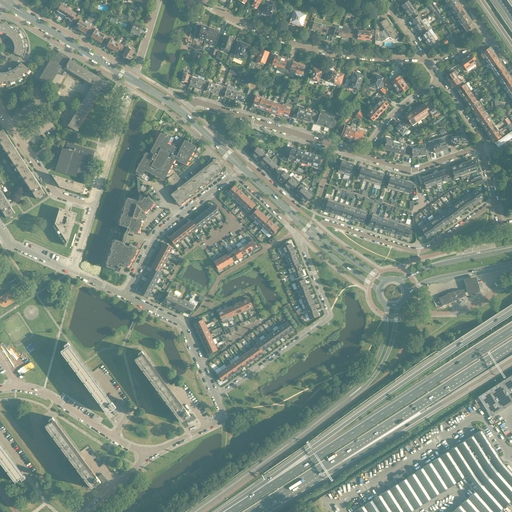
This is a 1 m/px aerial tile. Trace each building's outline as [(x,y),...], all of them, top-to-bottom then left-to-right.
[(256,9),(261,0),(252,0),(254,1),(251,5),(253,7),(253,8),(255,9),(256,8),(256,9)] [(405,0),(403,2),(404,4),(401,5),(405,10),(411,6),(408,1),(407,1),(406,0),(405,0)] [(276,11),(278,7),(274,4),(271,2),(269,6),(268,5),(267,8),(264,13),(267,15),(268,14),(270,16),(271,14),(272,14),(273,13),(272,13),(274,10),(276,11)] [(462,8),(461,6),(458,2),(450,8),(454,14),(462,8)] [(57,10),(66,16),(68,13),(65,11),(67,8),(68,7),(61,3),(57,10)] [(417,13),(416,10),(416,8),(413,4),(411,6),(405,10),(408,15),(411,14),(412,16),(417,13)] [(76,14),(67,8),(65,11),(68,13),(66,16),(65,16),(72,20),(71,21),(74,23),(77,18),(77,17),(74,16),(76,14)] [(466,14),(465,12),(462,8),(454,14),(458,20),(466,14)] [(305,22),(303,21),(305,15),(301,14),(301,13),(298,12),(298,13),(295,12),(293,16),(292,18),(293,18),(291,22),(297,24),(298,25),(300,26),(301,25),(304,26),(305,22)] [(417,13),(412,16),(414,19),(412,20),(415,25),(422,21),(418,16),(419,15),(417,13)] [(470,20),(469,17),(466,14),(458,20),(462,25),(470,20)] [(82,21),(80,19),(78,18),(77,18),(74,23),(77,24),(75,27),(80,30),(85,23),(81,21),(82,21)] [(375,30),(375,36),(375,41),(382,41),(389,36),(395,39),(398,37),(392,27),(389,29),(388,27),(390,25),(386,19),(380,23),(384,29),(381,32),(379,31),(379,29),(375,29),(375,30)] [(139,36),(141,29),(141,28),(141,25),(142,25),(143,22),(136,20),(135,23),(134,23),(133,26),(132,25),(130,33),(139,36)] [(475,26),(473,23),(470,20),(462,25),(466,31),(475,26)] [(86,21),(85,23),(80,30),(85,33),(87,31),(90,32),(93,27),(94,25),(86,21)] [(321,24),(313,22),(314,21),(310,21),(308,27),(312,28),(311,29),(319,31),(321,24)] [(425,25),(422,21),(415,25),(418,30),(421,28),(422,31),(428,27),(426,25),(425,25)] [(0,32),(3,33),(6,34),(6,35),(10,37),(12,40),(14,43),(14,47),(14,50),(13,53),(24,57),(25,52),(25,51),(25,50),(25,45),(25,44),(24,39),(24,38),(23,38),(21,33),(20,33),(20,32),(15,28),(10,25),(5,24),(3,23),(0,23),(0,32)] [(205,41),(209,28),(206,27),(207,27),(201,25),(198,24),(197,24),(196,25),(195,26),(195,27),(195,28),(195,29),(195,30),(196,30),(196,31),(194,37),(205,41)] [(328,26),(321,24),(319,31),(326,33),(327,32),(330,33),(331,27),(329,26),(328,26)] [(341,37),(343,26),(335,25),(335,26),(332,26),(331,27),(330,33),(333,34),(333,35),(341,37)] [(352,36),(353,31),(350,30),(350,28),(343,26),(341,37),(348,38),(349,37),(352,37),(352,36)] [(432,35),(429,31),(432,28),(430,26),(428,27),(422,31),(424,33),(422,35),(425,40),(432,35)] [(98,30),(93,27),(90,32),(92,34),(91,37),(96,40),(100,33),(97,31),(98,30)] [(209,28),(205,41),(209,42),(209,43),(214,45),(218,33),(216,32),(216,31),(213,31),(214,29),(209,28)] [(364,31),(358,30),(358,29),(353,28),(353,31),(352,36),(357,37),(357,39),(363,40),(364,31)] [(370,31),(364,31),(363,40),(370,40),(370,35),(375,36),(375,30),(371,30),(370,31)] [(103,34),(100,33),(96,40),(101,43),(103,40),(106,42),(109,37),(104,34),(103,34)] [(450,43),(451,42),(455,39),(451,34),(446,37),(450,43)] [(229,50),(233,38),(232,37),(231,37),(229,36),(228,36),(225,35),(222,44),(221,47),(222,48),(221,49),(223,50),(224,48),(229,50)] [(432,35),(425,40),(429,45),(431,43),(432,45),(435,43),(434,41),(435,40),(432,35)] [(113,40),(111,38),(109,37),(106,42),(108,43),(106,46),(112,49),(116,42),(113,40)] [(119,44),(116,42),(112,49),(117,52),(119,50),(121,51),(123,48),(124,46),(119,43),(119,44)] [(134,51),(128,47),(129,45),(126,43),(124,46),(123,48),(126,50),(122,55),(130,61),(133,57),(131,56),(133,54),(134,54),(133,53),(134,51)] [(244,57),(246,50),(248,51),(250,47),(248,46),(248,45),(243,43),(242,44),(239,43),(238,46),(237,50),(236,50),(234,53),(235,54),(234,55),(235,55),(233,58),(242,61),(243,59),(243,58),(243,57),(244,57)] [(485,57),(493,52),(490,47),(488,48),(487,48),(488,48),(486,49),(484,46),(479,50),(482,56),(483,55),(485,57)] [(264,64),(268,52),(264,51),(263,50),(263,51),(261,50),(259,53),(258,53),(257,56),(258,57),(256,63),(259,64),(260,62),(264,64)] [(98,76),(70,59),(70,58),(59,51),(53,61),(51,59),(39,78),(40,78),(46,82),(50,85),(58,73),(61,74),(65,68),(92,85),(68,126),(76,131),(99,93),(100,90),(107,93),(112,84),(105,80),(98,76)] [(493,52),(485,57),(487,61),(486,61),(487,63),(496,57),(495,56),(496,55),(493,52)] [(275,55),(274,59),(271,58),(269,64),(274,66),(275,65),(278,66),(281,57),(275,55)] [(469,55),(464,58),(470,66),(472,65),(473,65),(475,64),(473,61),(470,56),(469,55)] [(289,64),(286,63),(287,59),(281,57),(278,66),(282,67),(281,69),(283,70),(282,73),(285,74),(286,72),(289,64)] [(491,67),(500,61),(498,59),(497,59),(496,57),(487,63),(489,65),(490,65),(491,67)] [(470,66),(464,58),(462,60),(460,61),(461,62),(458,64),(462,69),(464,67),(466,70),(468,69),(468,68),(470,66)] [(296,72),(299,63),(293,61),(292,65),(289,64),(286,72),(295,75),(296,72)] [(500,61),(491,67),(493,69),(492,70),(493,72),(502,66),(501,65),(502,64),(500,61)] [(4,73),(1,73),(0,72),(0,84),(1,84),(6,84),(10,83),(15,81),(18,79),(19,79),(23,76),(26,73),(29,70),(30,70),(21,63),(18,66),(16,68),(12,70),(11,67),(8,68),(9,71),(4,73)] [(305,65),(299,63),(296,72),(299,74),(299,75),(304,77),(307,70),(304,69),(305,65)] [(502,66),(493,72),(495,74),(496,74),(497,75),(506,69),(504,67),(503,67),(502,66)] [(319,78),(321,71),(317,69),(315,68),(314,69),(313,68),(310,80),(314,82),(315,80),(319,82),(318,84),(322,85),(323,80),(319,78)] [(448,83),(457,76),(458,75),(455,71),(453,72),(450,69),(446,72),(448,75),(445,78),(448,83)] [(499,80),(508,74),(507,73),(508,72),(506,69),(497,75),(495,77),(497,79),(498,79),(499,80)] [(334,82),(337,72),(336,72),(336,71),(334,71),(331,71),(329,75),(325,74),(324,79),(323,80),(334,84),(334,82)] [(338,73),(337,72),(334,82),(340,84),(342,80),(341,80),(343,74),(341,74),(340,73),(338,72),(338,73)] [(187,81),(190,82),(192,77),(192,76),(189,75),(190,75),(184,73),(181,81),(187,83),(187,81)] [(354,75),(352,74),(350,80),(347,79),(344,85),(347,87),(349,83),(351,83),(349,87),(357,90),(363,76),(362,76),(362,75),(360,74),(359,75),(355,73),(354,74),(354,75)] [(508,74),(499,80),(501,83),(502,82),(503,84),(511,78),(510,76),(509,76),(508,74)] [(378,76),(375,75),(372,82),(368,80),(365,86),(369,88),(370,85),(377,89),(382,78),(381,77),(379,76),(378,76)] [(391,82),(395,88),(404,81),(403,79),(402,79),(400,76),(391,82)] [(463,85),(461,81),(457,76),(448,83),(451,88),(454,86),(456,90),(457,89),(463,85)] [(198,78),(192,77),(190,82),(189,85),(195,87),(198,78)] [(205,87),(207,81),(203,80),(204,78),(198,77),(198,78),(195,87),(200,89),(201,89),(202,86),(205,87)] [(511,78),(503,84),(505,87),(504,87),(505,89),(511,84),(511,78)] [(215,84),(209,82),(207,81),(205,87),(207,88),(206,91),(207,91),(212,93),(215,84)] [(404,81),(395,88),(399,94),(408,88),(406,85),(406,84),(404,81)] [(222,93),(224,86),(221,85),(221,84),(217,83),(217,84),(215,84),(212,93),(218,94),(218,95),(219,92),(222,93)] [(463,85),(457,89),(458,91),(460,94),(469,88),(466,83),(463,85)] [(227,87),(224,86),(222,93),(225,93),(224,97),(224,96),(230,98),(232,90),(233,87),(227,85),(227,87)] [(469,88),(460,94),(462,96),(463,98),(472,92),(469,88)] [(238,92),(232,90),(230,98),(235,100),(237,94),(238,92)] [(472,92),(463,98),(464,99),(464,100),(466,102),(475,96),(472,92)] [(237,95),(237,94),(235,100),(235,101),(243,103),(245,97),(237,95)] [(259,108),(262,98),(254,95),(252,100),(254,101),(252,106),(252,107),(258,109),(258,108),(259,108)] [(475,96),(466,102),(467,105),(468,105),(469,106),(478,101),(475,96)] [(265,110),(268,100),(262,98),(259,108),(260,109),(263,110),(264,111),(264,110),(265,110)] [(382,99),(377,104),(384,110),(386,108),(386,107),(388,105),(382,99)] [(270,113),(274,102),(268,100),(265,110),(266,111),(270,113)] [(478,101),(469,106),(473,111),(481,106),(478,101)] [(276,114),(279,103),(274,102),(270,113),(274,114),(274,113),(276,114)] [(426,102),(424,104),(430,112),(432,116),(434,115),(435,116),(439,114),(437,111),(436,111),(431,104),(429,106),(426,102)] [(281,116),(285,105),(279,103),(276,114),(276,115),(280,116),(280,115),(281,116)] [(288,118),(292,105),(286,103),(285,105),(281,116),(282,116),(281,116),(288,118)] [(384,110),(377,104),(374,107),(373,106),(371,108),(373,109),(372,109),(379,115),(380,114),(381,114),(382,112),(382,111),(384,110)] [(422,105),(420,106),(426,115),(430,112),(424,104),(423,105),(422,105)] [(304,107),(296,105),(293,114),(296,115),(295,118),(296,118),(302,120),(306,109),(304,108),(304,107)] [(417,108),(416,109),(415,110),(421,118),(426,115),(420,106),(420,107),(418,108),(417,108)] [(481,106),(473,111),(476,116),(484,111),(481,106)] [(308,110),(306,109),(302,120),(309,122),(310,119),(314,120),(315,114),(316,113),(312,112),(312,113),(308,112),(308,110)] [(379,115),(372,109),(367,115),(374,121),(376,118),(377,118),(378,117),(378,116),(379,115)] [(334,130),(337,121),(339,115),(321,110),(320,115),(315,114),(314,120),(318,122),(317,123),(325,126),(324,127),(334,130)] [(411,113),(416,122),(421,118),(415,110),(413,111),(412,111),(411,112),(411,113)] [(484,111),(476,116),(479,121),(488,116),(484,111)] [(412,125),(416,122),(411,113),(406,116),(406,118),(406,119),(408,119),(412,125)] [(488,116),(479,121),(483,126),(491,121),(488,116)] [(491,121),(483,126),(486,131),(495,126),(491,121)] [(395,128),(392,131),(393,132),(398,135),(400,133),(403,135),(408,130),(407,129),(409,127),(408,126),(404,122),(401,124),(400,123),(395,128)] [(345,125),(341,135),(344,136),(344,137),(347,138),(347,137),(350,127),(345,125)] [(350,127),(347,137),(348,137),(348,138),(350,139),(351,138),(353,139),(357,129),(355,128),(355,127),(351,125),(350,127)] [(490,136),(498,131),(497,129),(498,128),(496,125),(495,126),(486,131),(490,136)] [(0,131),(0,142),(3,147),(11,142),(8,137),(8,136),(8,137),(7,135),(6,135),(3,129),(0,131)] [(357,129),(353,139),(354,139),(354,140),(355,140),(356,141),(357,140),(360,141),(361,138),(362,134),(363,131),(358,130),(357,129)] [(463,130),(456,132),(457,136),(458,136),(460,143),(461,144),(462,144),(467,142),(467,143),(470,142),(468,136),(465,137),(463,130)] [(493,142),(502,136),(503,135),(499,130),(498,131),(490,136),(493,142)] [(186,166),(197,146),(192,144),(193,141),(188,139),(187,141),(185,140),(178,152),(175,151),(177,148),(175,147),(176,145),(173,143),(171,145),(167,143),(170,138),(160,132),(149,154),(146,152),(135,171),(142,175),(141,178),(144,180),(148,172),(159,178),(164,181),(166,176),(171,167),(175,160),(186,166)] [(456,132),(447,136),(450,145),(453,144),(454,146),(459,144),(461,144),(460,143),(458,136),(457,136),(456,132)] [(447,136),(437,139),(441,150),(441,151),(443,150),(448,148),(447,146),(450,145),(447,136)] [(384,141),(382,144),(385,145),(383,149),(390,151),(393,140),(394,140),(387,138),(386,140),(386,142),(384,141)] [(431,141),(428,142),(428,143),(430,152),(434,151),(435,153),(440,151),(441,151),(441,150),(437,139),(431,141)] [(393,140),(390,151),(396,153),(400,142),(393,140)] [(11,142),(3,147),(11,160),(19,155),(16,150),(16,149),(15,148),(15,147),(11,142)] [(93,164),(95,161),(93,159),(95,151),(67,142),(65,149),(62,148),(62,149),(55,170),(55,171),(76,177),(77,172),(88,176),(90,167),(92,168),(93,164)] [(400,142),(396,153),(403,155),(404,153),(408,154),(409,146),(409,145),(400,142)] [(425,143),(418,144),(419,156),(426,155),(426,152),(430,152),(428,143),(425,143)] [(409,146),(408,154),(412,154),(412,156),(419,156),(418,144),(411,145),(409,145),(409,146)] [(254,152),(251,155),(254,157),(257,159),(258,158),(260,160),(265,155),(257,148),(254,151),(254,152)] [(289,157),(286,156),(283,155),(281,160),(287,162),(288,160),(290,160),(290,159),(294,161),(294,160),(298,150),(297,150),(297,149),(294,148),(294,149),(291,148),(289,157)] [(303,151),(300,150),(300,151),(298,150),(294,160),(300,162),(303,152),(303,151)] [(305,153),(303,152),(300,162),(306,164),(309,154),(309,153),(306,152),(305,153)] [(312,154),(310,153),(309,154),(306,164),(311,165),(315,156),(313,155),(312,154)] [(19,155),(11,160),(19,172),(27,167),(24,162),(23,160),(19,155)] [(321,157),(316,155),(315,156),(311,165),(315,167),(315,168),(317,168),(316,172),(322,173),(323,168),(318,166),(321,157)] [(264,167),(271,160),(266,156),(259,163),(262,165),(264,167)] [(195,192),(199,187),(206,184),(210,179),(216,175),(221,170),(222,172),(223,172),(221,170),(225,166),(216,158),(216,159),(215,159),(214,159),(213,159),(212,160),(212,161),(213,161),(212,162),(210,160),(211,157),(207,164),(208,165),(184,183),(172,168),(171,167),(166,176),(169,177),(167,179),(171,187),(176,184),(178,187),(177,188),(177,189),(171,194),(180,206),(190,197),(189,196),(195,192)] [(278,167),(271,160),(264,167),(267,170),(267,169),(270,171),(271,170),(273,172),(278,167)] [(342,160),(338,172),(344,174),(347,162),(342,160)] [(477,172),(473,160),(467,162),(471,174),(477,172)] [(347,162),(344,174),(349,176),(353,164),(347,162)] [(471,174),(467,162),(462,164),(466,176),(471,174)] [(466,176),(462,164),(457,166),(460,176),(461,177),(466,176)] [(460,176),(457,166),(451,168),(455,178),(460,176)] [(45,194),(41,188),(41,185),(39,185),(27,167),(19,172),(37,199),(45,194)] [(361,167),(357,179),(363,181),(367,169),(361,167)] [(367,169),(363,181),(368,182),(372,170),(367,169)] [(372,170),(368,182),(374,184),(378,172),(372,170)] [(447,180),(444,170),(438,172),(442,182),(447,180)] [(286,183),(291,178),(284,171),(280,175),(280,176),(277,179),(280,182),(280,181),(282,183),(283,182),(286,184),(286,183)] [(378,172),(374,184),(380,186),(384,174),(378,172)] [(442,182),(438,172),(433,174),(436,183),(437,186),(442,184),(442,182)] [(436,183),(433,174),(428,176),(431,185),(436,183)] [(85,185),(53,175),(60,186),(63,187),(64,187),(65,186),(66,187),(65,188),(68,189),(68,188),(81,192),(83,185),(84,186),(85,185)] [(293,189),(300,182),(293,176),(291,178),(286,183),(286,184),(284,185),(287,188),(289,189),(290,188),(292,190),(293,189)] [(392,190),(396,178),(390,176),(387,188),(392,190)] [(431,185),(428,176),(422,178),(426,190),(432,188),(431,185)] [(398,191),(402,180),(396,178),(392,190),(398,192),(398,191)] [(404,192),(407,182),(402,180),(398,191),(404,192)] [(409,195),(413,183),(407,182),(404,192),(403,194),(409,195)] [(307,191),(300,185),(296,190),(295,191),(297,193),(296,194),(298,196),(297,197),(300,199),(307,191)] [(233,187),(226,193),(230,197),(237,190),(233,187)] [(483,194),(480,191),(479,192),(476,188),(471,192),(472,193),(478,201),(483,198),(481,195),(483,194)] [(310,199),(313,196),(311,195),(313,193),(309,189),(307,191),(300,199),(303,201),(305,203),(309,198),(310,199)] [(15,213),(11,207),(11,205),(9,205),(0,190),(0,207),(1,210),(2,212),(3,212),(7,218),(15,213)] [(237,190),(230,197),(234,201),(241,194),(237,190)] [(478,201),(472,193),(467,196),(473,204),(474,205),(478,201)] [(145,215),(143,213),(144,213),(146,211),(147,211),(153,206),(152,205),(155,203),(150,198),(148,196),(146,198),(145,196),(143,198),(140,194),(138,200),(134,199),(128,197),(127,200),(126,200),(123,208),(124,208),(123,212),(123,214),(122,214),(119,222),(120,222),(119,225),(125,227),(127,228),(123,241),(121,241),(115,239),(114,242),(113,242),(110,250),(111,250),(109,256),(109,255),(106,263),(107,264),(106,267),(112,269),(115,270),(115,268),(117,269),(116,271),(119,272),(121,267),(119,266),(119,264),(121,265),(127,268),(129,265),(132,261),(131,261),(132,259),(133,259),(137,252),(136,251),(138,248),(132,245),(130,244),(128,246),(125,244),(129,231),(131,231),(138,233),(138,230),(139,230),(142,222),(141,222),(142,219),(141,219),(141,218),(144,219),(145,215)] [(241,194),(234,201),(239,205),(245,198),(241,194)] [(473,204),(467,196),(466,194),(461,198),(469,208),(473,204)] [(245,198),(239,205),(243,209),(249,202),(245,198)] [(325,203),(324,207),(326,207),(325,210),(330,212),(334,201),(335,200),(334,200),(329,198),(327,204),(325,203)] [(469,208),(461,198),(457,201),(464,211),(469,208)] [(330,212),(330,213),(336,214),(339,203),(334,201),(330,212)] [(464,211),(457,201),(452,204),(453,205),(459,214),(464,211)] [(249,202),(243,209),(247,213),(253,206),(249,202)] [(339,203),(336,214),(341,216),(345,204),(340,202),(339,202),(339,203)] [(345,204),(341,216),(347,218),(351,206),(345,204)] [(208,209),(214,216),(218,212),(213,205),(208,209)] [(459,214),(453,205),(448,209),(449,210),(455,218),(460,215),(459,214)] [(351,206),(347,218),(352,219),(356,207),(351,206)] [(352,219),(352,220),(357,221),(358,222),(358,221),(361,209),(356,207),(352,219)] [(73,221),(76,214),(70,212),(69,212),(65,211),(65,210),(59,208),(53,227),(66,246),(72,226),(70,226),(71,225),(72,225),(73,222),(71,222),(72,221),(73,221)] [(204,212),(210,219),(214,216),(208,209),(204,212)] [(361,209),(358,221),(363,223),(367,211),(361,209)] [(255,210),(249,217),(253,221),(259,214),(255,210)] [(455,218),(449,210),(444,213),(450,221),(455,218)] [(450,221),(444,213),(443,211),(438,214),(440,216),(445,224),(450,221)] [(200,215),(205,223),(210,219),(204,212),(200,215)] [(374,227),(378,217),(378,215),(373,213),(369,225),(374,227)] [(259,214),(253,221),(257,224),(263,217),(259,214)] [(195,219),(201,226),(205,223),(200,215),(195,219)] [(385,230),(388,221),(389,218),(384,216),(383,219),(380,228),(385,230)] [(445,224),(440,216),(435,219),(441,228),(445,224)] [(380,228),(383,219),(378,217),(374,227),(380,229),(380,228)] [(263,218),(257,224),(261,228),(268,221),(263,218)] [(441,228),(435,219),(434,218),(429,221),(436,231),(441,228)] [(191,222),(196,228),(197,229),(201,226),(195,219),(191,222)] [(186,224),(191,232),(196,228),(191,222),(190,221),(186,224)] [(268,221),(261,228),(265,232),(272,225),(268,221)] [(391,232),(394,222),(388,221),(385,230),(391,232)] [(396,234),(400,223),(394,221),(394,222),(391,232),(396,234)] [(436,231),(429,221),(424,224),(432,234),(432,235),(436,231)] [(401,235),(405,224),(400,222),(400,223),(396,234),(401,236),(401,235)] [(181,228),(187,235),(191,232),(186,224),(181,228)] [(411,231),(409,231),(411,225),(405,224),(401,235),(407,237),(408,234),(410,235),(411,231)] [(432,234),(424,224),(419,228),(423,232),(421,233),(423,237),(425,235),(427,238),(432,234)] [(272,225),(265,232),(269,236),(270,235),(271,236),(274,232),(273,232),(276,229),(272,225)] [(177,231),(183,238),(187,235),(181,228),(177,231)] [(172,235),(178,242),(183,238),(177,231),(172,235)] [(168,238),(174,245),(178,242),(172,235),(168,238)] [(251,237),(246,240),(252,251),(257,248),(251,237)] [(245,238),(240,241),(241,242),(247,253),(252,251),(246,240),(245,238)] [(241,242),(236,244),(243,256),(247,253),(241,242)] [(161,248),(169,253),(172,248),(164,244),(161,248)] [(229,244),(225,247),(229,253),(233,262),(238,259),(231,246),(229,244)] [(235,244),(231,246),(238,259),(243,256),(236,244),(235,244)] [(293,249),(291,244),(288,245),(287,244),(283,245),(283,247),(282,247),(284,253),(293,249)] [(158,253),(167,258),(169,253),(161,248),(158,253)] [(295,254),(293,249),(284,253),(286,258),(295,254)] [(156,258),(164,263),(167,258),(158,253),(156,258)] [(224,256),(229,264),(233,262),(229,253),(224,256)] [(218,257),(219,259),(224,267),(229,264),(224,256),(223,254),(218,257)] [(297,259),(295,254),(286,258),(288,263),(297,259)] [(153,263),(161,267),(164,263),(156,258),(153,263)] [(219,259),(214,262),(219,270),(224,267),(219,259)] [(299,264),(297,259),(288,263),(290,268),(299,264)] [(150,268),(152,268),(158,272),(161,267),(153,263),(150,268)] [(301,269),(299,264),(290,268),(293,273),(301,269)] [(149,273),(157,278),(160,273),(158,272),(152,268),(149,273)] [(304,275),(301,269),(293,273),(295,278),(304,275)] [(146,278),(154,283),(157,278),(149,273),(146,278)] [(477,276),(465,280),(466,283),(469,295),(481,292),(478,280),(477,276)] [(143,283),(152,287),(154,283),(146,278),(143,283)] [(306,285),(304,279),(295,283),(297,289),(306,285)] [(141,288),(149,292),(152,287),(143,283),(141,288)] [(308,290),(306,285),(297,289),(299,294),(308,290)] [(138,292),(146,297),(149,292),(141,288),(138,292)] [(170,289),(164,302),(169,304),(175,292),(170,289)] [(310,295),(308,290),(299,294),(301,299),(310,295)] [(454,291),(438,298),(442,306),(466,296),(466,295),(463,290),(458,290),(454,292),(454,291)] [(175,292),(169,304),(174,307),(178,298),(181,293),(176,291),(175,292)] [(312,300),(310,295),(301,299),(303,304),(312,300)] [(178,298),(174,307),(179,309),(183,301),(178,298)] [(253,308),(248,298),(243,301),(248,311),(253,308)] [(183,301),(179,309),(184,312),(189,301),(184,299),(183,301)] [(189,301),(184,312),(189,314),(192,309),(193,310),(194,306),(193,306),(195,301),(190,299),(189,301)] [(314,305),(312,300),(303,304),(305,309),(314,305)] [(248,311),(243,301),(238,303),(243,313),(248,311)] [(243,313),(238,303),(233,305),(237,314),(242,312),(243,313)] [(237,314),(233,305),(228,307),(232,316),(237,314)] [(316,310),(314,305),(305,309),(307,314),(316,310)] [(232,316),(228,307),(223,310),(227,318),(232,316)] [(227,318),(223,310),(218,312),(222,321),(227,318)] [(318,315),(316,310),(307,314),(309,319),(318,315)] [(205,325),(203,319),(202,320),(202,319),(199,320),(199,321),(194,323),(197,329),(205,325)] [(293,329),(287,322),(283,325),(288,333),(293,329)] [(208,330),(205,325),(197,329),(199,334),(208,330)] [(288,333),(283,325),(278,328),(284,336),(288,333)] [(284,336),(278,328),(274,331),(279,339),(284,336)] [(210,335),(208,330),(199,334),(201,339),(210,335)] [(279,339),(274,331),(269,334),(275,342),(279,339)] [(275,342),(269,334),(265,338),(271,345),(275,342)] [(212,339),(210,335),(201,339),(204,343),(212,339)] [(271,345),(265,338),(261,341),(266,348),(271,345)] [(214,344),(212,339),(204,343),(206,348),(214,344)] [(266,348),(261,341),(256,344),(263,353),(262,351),(266,348)] [(107,414),(112,410),(113,409),(113,410),(113,411),(115,415),(116,414),(115,414),(122,409),(122,410),(122,409),(119,406),(115,409),(114,408),(116,407),(112,401),(111,401),(70,345),(68,342),(64,345),(65,346),(66,347),(60,351),(107,414)] [(217,350),(214,344),(206,348),(208,354),(217,350)] [(263,353),(256,344),(257,345),(253,348),(258,356),(263,353)] [(258,356),(253,348),(248,351),(254,359),(258,356)] [(181,422),(186,419),(186,418),(187,419),(186,419),(189,423),(195,418),(196,418),(193,414),(189,417),(188,417),(190,415),(186,410),(185,410),(179,402),(143,354),(144,353),(142,351),(138,354),(140,356),(134,360),(181,422)] [(254,359),(248,351),(244,355),(249,362),(254,359)] [(249,362),(244,355),(240,358),(245,366),(249,362)] [(245,366),(240,358),(235,361),(241,369),(245,366)] [(241,369),(235,361),(231,364),(236,372),(241,369)] [(236,372),(231,364),(226,367),(232,375),(236,372)] [(232,375),(226,367),(222,370),(227,378),(232,375)] [(227,378),(222,370),(217,374),(223,381),(227,378)] [(511,374),(477,396),(479,398),(491,418),(511,404),(511,374)] [(52,417),(49,420),(49,421),(46,423),(47,424),(45,426),(91,489),(100,482),(100,481),(101,481),(103,483),(107,481),(106,480),(106,481),(101,474),(102,474),(101,474),(98,477),(99,479),(96,476),(54,420),(52,417)] [(369,502),(355,511),(409,511),(447,488),(463,478),(466,476),(468,475),(485,464),(498,456),(498,455),(486,436),(484,434),(482,430),(444,454),(437,458),(414,473),(409,477),(407,474),(405,472),(403,473),(402,474),(399,476),(398,474),(393,477),(396,481),(395,481),(397,484),(389,489),(372,500),(369,502)] [(24,475),(0,443),(0,461),(15,482),(20,478),(22,480),(23,479),(26,477),(24,475)] [(497,511),(511,499),(511,472),(508,468),(510,467),(505,465),(452,511),(497,511)] [(319,498),(310,504),(313,508),(315,511),(327,511),(325,507),(322,503),(319,498)]
